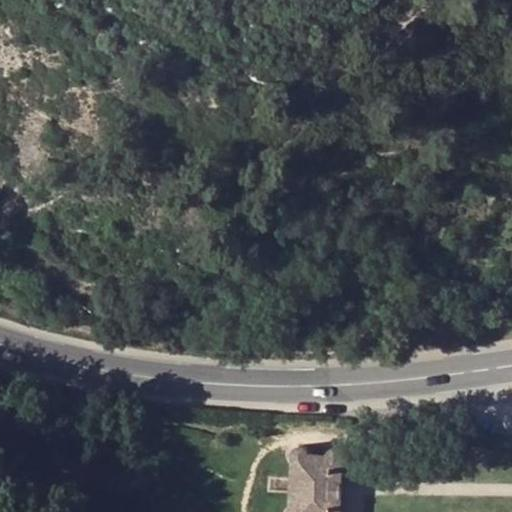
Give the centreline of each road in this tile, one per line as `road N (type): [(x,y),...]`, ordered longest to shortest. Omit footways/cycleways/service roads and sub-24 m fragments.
road 1 (secondary): [(511,367),(351,389),(173,383),(0,347)]
road 2 (track): [(353,487),(511,487)]
